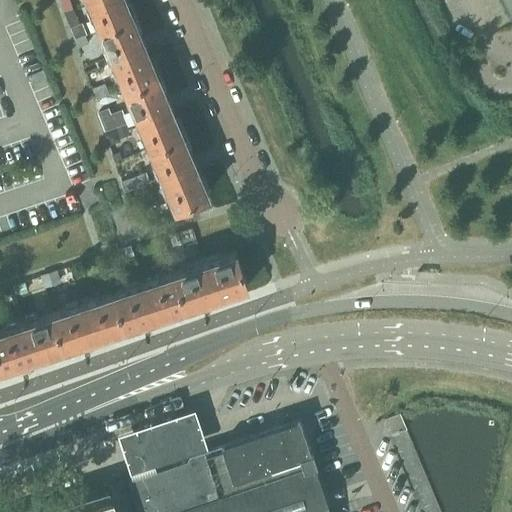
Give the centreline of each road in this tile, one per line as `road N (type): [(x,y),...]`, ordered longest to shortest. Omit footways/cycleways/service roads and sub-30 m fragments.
road 1 (tertiary): [(511,317),(406,303),(334,306),(251,326),(141,391)]
road 2 (residential): [(278,218),(182,0)]
road 3 (tertiary): [(317,345),(413,341),(511,354)]
road 4 (tertiary): [(141,391),(214,379),(317,345)]
road 5 (unclassified): [(317,345),(389,511)]
road 6 (tertiary): [(0,443),(141,391)]
